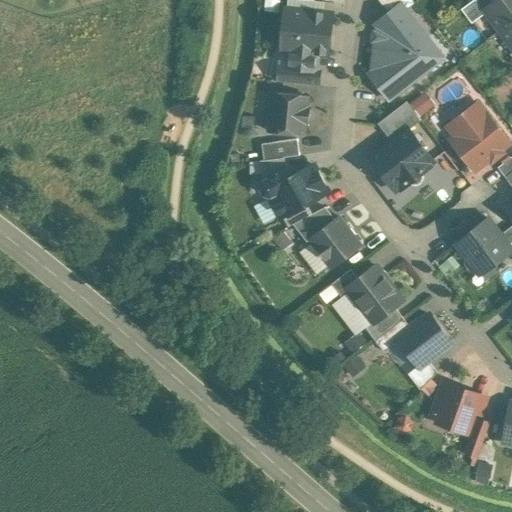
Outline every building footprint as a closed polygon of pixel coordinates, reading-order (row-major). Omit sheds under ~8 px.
[(414,0),(379,0),(389,12),(401,3),(406,9),(416,2),(414,0)] [(511,0),(496,0),(494,2),(484,9),(500,29),(511,20),(511,0)] [(389,12),(376,23),(378,26),(373,70),(369,73),(389,98),(437,62),(422,42),(428,37),(406,9),(401,3),(389,12)] [(331,13),(287,9),(283,49),(291,50),(290,66),(314,68),(315,52),(327,53),(331,13)] [(511,20),(500,29),(511,45),(511,20)] [(290,66),(282,65),(281,81),(316,84),(318,68),(290,66)] [(426,89),(413,101),(423,112),(436,101),(426,89)] [(308,96),(273,92),(269,130),(304,134),(306,122),(309,122),(310,108),(307,108),(308,96)] [(407,101),(378,123),(392,141),(409,128),(410,128),(421,119),(407,101)] [(478,102),(458,118),(466,129),(452,139),(475,169),(509,142),(478,102)] [(392,141),(371,157),(396,189),(400,185),(402,187),(409,182),(412,184),(415,185),(418,184),(421,183),(423,180),(424,177),(424,174),(423,171),(430,165),(429,163),(434,160),(410,128),(409,128),(392,141)] [(298,138),(262,143),(264,159),(285,157),(300,154),(298,138)] [(511,155),(498,166),(505,176),(511,171),(511,155)] [(285,157),(264,160),(264,159),(261,160),(263,180),(286,168),(285,157)] [(315,164),(291,177),(286,168),(263,180),(262,181),(263,182),(261,188),(264,194),(270,195),(281,216),(283,216),(307,202),(329,191),(315,164)] [(307,202),(283,216),(288,226),(294,223),(313,213),(307,202)] [(313,213),(294,223),(307,241),(310,238),(335,218),(326,206),(313,213)] [(335,218),(310,238),(333,267),(361,245),(339,215),(335,218)] [(489,218),(456,242),(468,257),(467,263),(471,269),(477,269),(489,260),(496,261),(511,249),(511,248),(501,233),(489,218)] [(511,225),(501,233),(511,248),(511,249),(511,225)] [(403,300),(376,264),(358,278),(347,287),(350,290),(373,321),(374,322),(395,306),(403,300)] [(351,268),(332,283),(342,296),(350,290),(347,287),(358,278),(351,268)] [(395,306),(374,322),(373,321),(366,327),(376,340),(404,318),(395,306)] [(412,328),(398,339),(399,340),(418,365),(419,366),(428,359),(452,341),(431,314),(412,328)] [(404,318),(376,340),(384,351),(399,340),(398,339),(412,328),(404,318)] [(428,359),(419,366),(418,365),(408,373),(421,389),(438,372),(428,359)] [(479,395),(444,382),(433,414),(468,427),(474,410),(481,413),(484,404),(477,402),(479,395)] [(484,439),(472,435),(466,452),(478,456),(484,439)]
